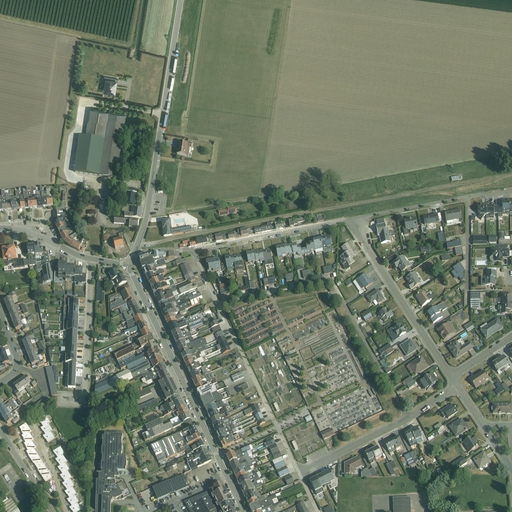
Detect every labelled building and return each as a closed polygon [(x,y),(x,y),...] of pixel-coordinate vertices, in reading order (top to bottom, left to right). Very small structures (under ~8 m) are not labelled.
[(104,77),(103,87),(104,87),(103,93),(115,94),(117,86),(118,79),(104,77)] [(81,172),(81,174),(100,177),(117,179),(126,115),(90,109),(81,172)] [(178,142),(177,148),(178,149),(177,156),(188,157),(189,155),(191,155),(192,145),(178,142)] [(119,177),(116,188),(119,189),(122,190),(125,178),(119,177)] [(123,218),(125,218),(141,220),(142,216),(142,213),(143,211),(135,209),(138,196),(139,191),(134,190),(127,189),(124,205),(132,206),(131,215),(125,214),(125,217),(123,216),(123,218)] [(498,207),(498,214),(498,218),(502,218),(502,215),(506,215),(506,212),(510,212),(510,200),(502,200),(502,207),(498,207)] [(486,215),(486,205),(478,205),(478,214),(479,215),(478,216),(479,216),(478,217),(481,220),(484,218),(485,217),(485,216),(486,216),(486,215)] [(486,205),(486,215),(490,215),(490,217),(491,218),(494,218),(494,217),(494,214),(498,214),(498,207),(494,207),(494,205),(486,205)] [(228,210),(218,211),(219,217),(229,216),(229,215),(237,214),(236,208),(228,209),(228,210)] [(61,220),(62,220),(66,218),(65,214),(61,216),(61,215),(63,214),(63,210),(53,212),(54,215),(54,216),(54,223),(61,220)] [(459,210),(445,213),(447,225),(453,224),(453,221),(461,219),(459,210)] [(432,216),(423,218),(425,226),(439,223),(437,214),(432,215),(432,216)] [(56,227),(58,230),(65,227),(70,225),(71,225),(72,221),(72,217),(69,217),(69,221),(68,222),(65,223),(63,224),(56,227)] [(125,218),(123,218),(115,217),(114,224),(123,225),(124,225),(129,226),(129,228),(138,230),(139,221),(125,219),(125,218)] [(405,228),(403,229),(405,236),(408,235),(407,231),(413,229),(414,232),(418,231),(416,218),(404,221),(405,228)] [(293,221),(289,222),(290,228),(294,227),(294,225),(297,225),(297,224),(304,222),(304,219),(293,221)] [(171,221),(162,222),(164,238),(173,237),(192,233),(191,228),(172,232),(171,221)] [(261,228),(262,234),(273,232),(272,229),(276,229),(275,225),(275,224),(268,226),(268,227),(261,228)] [(376,226),(377,230),(376,231),(377,232),(378,237),(378,236),(379,236),(381,244),(381,245),(391,242),(390,238),(395,237),(394,232),(389,233),(388,229),(386,230),(385,224),(385,225),(376,226)] [(58,230),(58,231),(60,236),(72,230),(71,227),(66,230),(65,227),(58,230)] [(248,230),(248,236),(252,236),(252,233),(255,233),(255,235),(262,234),(261,228),(254,229),(248,230)] [(60,236),(64,242),(64,243),(66,241),(70,239),(68,236),(74,233),(73,230),(72,230),(60,236)] [(234,233),(236,239),(239,238),(239,237),(241,236),(242,238),(248,236),(248,230),(234,233)] [(222,235),(223,242),(225,241),(224,239),(228,238),(229,240),(236,239),(234,233),(231,233),(231,234),(222,235)] [(66,241),(64,243),(66,244),(72,248),(76,243),(78,242),(76,239),(78,237),(76,235),(70,239),(66,241)] [(321,239),(323,252),(332,250),(330,237),(321,239)] [(196,241),(197,247),(210,244),(210,241),(209,238),(196,240),(196,241)] [(313,242),(315,252),(316,254),(323,252),(321,239),(318,239),(318,240),(313,241),(313,242)] [(76,243),(72,248),(79,252),(81,247),(83,245),(83,244),(84,241),(80,240),(79,243),(78,243),(77,244),(76,243)] [(117,240),(111,241),(112,247),(114,246),(115,250),(124,248),(122,240),(117,241),(117,240)] [(304,250),(305,255),(312,254),(312,253),(315,252),(313,242),(311,242),(310,244),(306,244),(307,250),(304,250)] [(458,243),(453,244),(447,245),(448,252),(452,252),(451,249),(455,248),(461,247),(460,242),(458,243)] [(292,245),(294,255),(297,254),(298,255),(299,256),(305,255),(304,250),(301,251),(300,247),(299,247),(297,247),(296,244),(292,245)] [(353,254),(347,244),(342,248),(346,254),(342,256),(341,260),(346,268),(355,262),(353,263),(351,259),(353,258),(352,256),(353,256),(352,255),(353,254)] [(352,256),(353,258),(355,256),(348,244),(347,244),(353,254),(352,255),(353,256),(352,256)] [(29,261),(29,263),(30,267),(37,266),(37,263),(36,257),(35,245),(27,246),(29,256),(32,256),(32,257),(31,258),(29,258),(29,261)] [(35,245),(36,257),(37,258),(38,258),(39,258),(40,257),(40,258),(43,257),(44,261),(43,262),(37,263),(37,266),(38,272),(42,271),(43,271),(42,265),(50,264),(48,252),(44,253),(43,248),(42,248),(42,245),(35,245)] [(284,246),(286,256),(289,255),(289,256),(294,255),(292,245),(288,246),(287,245),(284,246)] [(286,256),(284,246),(277,247),(276,249),(278,258),(282,257),(283,258),(286,257),(286,256)] [(29,263),(29,261),(24,261),(24,260),(17,261),(15,247),(2,249),(3,255),(2,255),(3,261),(4,266),(5,266),(5,267),(6,268),(7,268),(8,268),(9,267),(9,266),(15,265),(15,270),(25,269),(25,264),(29,263)] [(256,262),(254,252),(254,251),(251,252),(251,253),(250,252),(246,253),(248,263),(252,263),(253,263),(256,263),(256,262)] [(254,252),(256,262),(260,261),(260,263),(265,262),(263,251),(259,252),(259,251),(254,252)] [(263,251),(265,262),(265,266),(273,264),(270,251),(266,252),(266,251),(263,251)] [(491,257),(490,259),(490,261),(493,264),(496,264),(496,263),(503,263),(502,259),(510,259),(510,258),(511,257),(511,252),(509,252),(509,251),(499,251),(491,251),(491,257)] [(154,254),(155,259),(154,260),(155,262),(158,261),(163,260),(163,257),(164,257),(164,252),(157,253),(154,254)] [(155,259),(154,254),(153,254),(149,254),(145,256),(144,255),(139,257),(141,262),(140,263),(141,264),(154,259),(155,259)] [(235,270),(233,257),(233,256),(229,257),(228,256),(225,257),(228,271),(235,270)] [(233,257),(235,270),(236,271),(244,270),(241,256),(237,257),(237,256),(233,257)] [(395,262),(393,264),(396,269),(398,268),(402,273),(407,270),(408,272),(412,270),(410,268),(411,267),(408,262),(407,263),(403,257),(395,262)] [(141,264),(143,270),(143,271),(155,267),(155,266),(154,264),(155,263),(155,262),(154,260),(155,259),(154,259),(141,264)] [(213,260),(216,272),(221,271),(219,259),(217,260),(216,259),(213,260)] [(157,266),(158,268),(160,267),(166,265),(164,261),(164,260),(163,260),(158,261),(158,262),(159,264),(159,265),(157,266)] [(216,272),(213,260),(206,261),(207,267),(209,267),(209,271),(213,270),(213,273),(216,272)] [(66,279),(66,266),(66,264),(59,263),(59,264),(55,264),(55,273),(59,273),(58,278),(66,279)] [(454,270),(451,272),(456,280),(459,278),(461,282),(464,280),(464,270),(460,263),(453,268),(454,270)] [(42,265),(43,271),(43,273),(45,283),(53,282),(50,264),(42,265)] [(66,266),(66,279),(66,280),(69,280),(70,278),(75,278),(75,269),(75,267),(66,266)] [(155,267),(143,271),(145,275),(146,277),(160,271),(159,268),(158,268),(157,266),(155,267)] [(75,269),(75,278),(75,283),(76,283),(86,284),(86,275),(82,275),(83,269),(75,269)] [(160,271),(146,277),(149,284),(158,280),(163,278),(161,275),(162,275),(163,275),(165,274),(163,270),(161,271),(160,271)] [(116,274),(115,271),(109,274),(112,281),(116,280),(117,283),(119,287),(127,283),(125,278),(123,278),(122,276),(120,277),(118,273),(116,274)] [(495,278),(496,278),(496,272),(493,272),(493,271),(492,271),(492,272),(490,272),(490,271),(489,271),(489,272),(486,272),(486,275),(485,276),(485,278),(481,278),(481,286),(495,286),(495,281),(494,281),(494,280),(495,280),(495,279),(495,278)] [(415,273),(406,279),(409,285),(407,286),(411,291),(421,284),(418,278),(415,273)] [(354,282),(353,283),(359,292),(365,288),(366,289),(373,284),(370,279),(369,280),(365,275),(354,282)] [(158,280),(149,284),(154,295),(163,291),(169,288),(171,287),(175,286),(178,284),(174,285),(172,280),(167,283),(166,284),(163,278),(158,280)] [(176,289),(166,293),(168,296),(164,298),(163,296),(156,299),(159,305),(174,298),(178,296),(176,293),(179,291),(181,295),(197,288),(196,285),(192,287),(190,283),(189,283),(176,289)] [(229,294),(227,287),(225,288),(224,284),(220,285),(220,288),(221,295),(229,294)] [(163,291),(154,295),(156,299),(163,296),(164,295),(164,294),(166,293),(176,289),(175,286),(171,287),(169,288),(163,291)] [(130,290),(123,293),(110,299),(110,302),(115,300),(116,302),(110,304),(111,312),(119,309),(135,301),(130,290)] [(378,290),(366,298),(371,304),(373,303),(376,306),(378,305),(385,300),(378,290)] [(179,301),(176,302),(180,312),(185,310),(204,302),(199,292),(189,297),(189,298),(190,298),(191,298),(189,299),(188,297),(179,301)] [(7,309),(15,306),(12,298),(17,297),(15,293),(9,295),(10,299),(4,301),(7,309)] [(421,294),(416,297),(418,302),(419,301),(421,303),(419,304),(422,307),(432,301),(435,299),(433,295),(429,297),(428,298),(425,293),(421,296),(421,294)] [(501,304),(511,303),(511,297),(511,298),(510,294),(500,294),(500,299),(498,299),(498,304),(500,304),(501,304)] [(174,298),(159,305),(160,309),(176,302),(174,298)] [(480,300),(470,300),(470,304),(470,305),(471,309),(481,309),(481,304),(480,300)] [(135,301),(119,309),(120,312),(137,304),(135,301)] [(176,302),(160,309),(161,310),(165,319),(176,314),(179,313),(180,312),(176,302)] [(443,303),(427,313),(430,317),(429,317),(433,324),(443,318),(439,312),(442,310),(443,312),(447,309),(443,303)] [(511,303),(501,304),(501,306),(498,306),(498,310),(501,310),(501,315),(510,315),(510,310),(511,310),(511,303)] [(15,306),(7,309),(10,316),(18,313),(19,312),(18,308),(19,308),(18,304),(15,306)] [(137,304),(120,312),(122,315),(123,314),(138,307),(137,304)] [(207,304),(201,307),(204,313),(210,310),(207,304)] [(64,315),(79,316),(79,315),(79,308),(64,307),(64,315)] [(138,307),(123,314),(124,317),(126,320),(127,322),(141,315),(138,307)] [(384,322),(388,320),(387,319),(389,318),(390,319),(394,316),(391,312),(389,314),(386,310),(386,309),(378,314),(379,316),(377,317),(380,321),(382,320),(384,322)] [(185,310),(180,312),(179,313),(180,315),(179,315),(180,316),(177,317),(176,314),(165,319),(167,323),(182,316),(183,316),(184,316),(184,315),(186,314),(187,313),(185,310)] [(364,319),(370,314),(372,313),(370,310),(361,315),(364,319)] [(18,313),(10,316),(13,323),(21,320),(20,319),(18,313)] [(182,321),(168,327),(171,334),(180,331),(188,327),(190,332),(203,326),(198,313),(185,320),(182,321)] [(73,324),(78,324),(78,323),(79,316),(64,315),(64,324),(73,324)] [(141,315),(127,322),(126,322),(128,326),(127,326),(129,330),(145,323),(141,315)] [(182,316),(167,323),(168,327),(182,321),(182,319),(185,318),(184,317),(184,316),(183,316),(182,316)] [(481,330),(480,331),(486,340),(499,331),(499,332),(504,328),(498,319),(488,326),(486,324),(480,328),(481,330)] [(21,320),(13,323),(16,331),(22,328),(23,332),(30,329),(28,325),(25,327),(24,323),(22,324),(21,320)] [(438,330),(437,331),(444,341),(456,333),(449,323),(438,330)] [(73,324),(64,324),(63,331),(63,332),(66,332),(78,332),(78,324),(73,324)] [(141,333),(148,330),(145,324),(129,331),(124,333),(125,335),(128,333),(129,336),(140,331),(141,333)] [(392,329),(387,332),(394,342),(400,338),(399,337),(406,333),(400,325),(393,329),(392,329)] [(143,340),(151,337),(148,330),(141,333),(134,336),(124,340),(125,341),(123,342),(124,344),(126,343),(127,346),(130,345),(135,343),(135,341),(136,340),(142,338),(143,340)] [(180,331),(171,334),(174,340),(190,333),(191,333),(190,332),(186,331),(181,333),(180,331)] [(78,332),(66,332),(66,340),(78,340),(78,336),(78,332)] [(190,333),(174,340),(176,345),(192,338),(192,337),(190,333)] [(25,348),(32,345),(36,344),(34,341),(33,341),(32,339),(34,338),(33,334),(26,337),(28,340),(22,342),(25,348)] [(143,340),(137,343),(132,346),(133,347),(115,356),(117,361),(118,360),(135,352),(134,350),(140,347),(141,349),(154,343),(151,337),(143,340)] [(192,338),(176,345),(179,350),(194,343),(193,341),(194,340),(193,339),(192,339),(192,338)] [(194,343),(179,350),(182,356),(195,351),(202,347),(201,344),(204,343),(202,339),(195,342),(194,343)] [(410,339),(400,347),(407,357),(418,350),(410,339)] [(461,339),(448,347),(456,359),(474,348),(470,342),(465,345),(461,339)] [(72,348),(77,348),(77,344),(78,344),(78,340),(66,340),(65,348),(72,348)] [(219,345),(221,350),(229,347),(227,342),(219,345)] [(148,353),(156,349),(154,343),(141,349),(136,352),(137,355),(140,353),(141,354),(144,352),(144,351),(147,350),(148,353)] [(32,345),(25,348),(27,354),(37,350),(36,347),(34,348),(32,345)] [(382,354),(392,348),(389,345),(379,352),(381,355),(382,354)] [(72,348),(65,348),(61,348),(61,352),(65,352),(65,356),(66,356),(68,356),(72,356),(77,356),(77,352),(77,348),(72,348)] [(392,348),(382,354),(385,358),(394,351),(392,348)] [(109,381),(97,386),(95,387),(95,398),(133,380),(131,375),(162,361),(156,349),(148,353),(120,367),(121,371),(123,370),(124,371),(127,371),(128,371),(116,376),(117,377),(109,381)] [(37,350),(27,354),(30,360),(37,357),(36,354),(39,353),(37,350)] [(195,351),(182,356),(183,360),(196,355),(195,351)] [(196,355),(183,360),(186,365),(202,358),(206,356),(204,352),(196,355)] [(118,361),(120,366),(136,359),(133,354),(118,361)] [(37,357),(30,360),(32,366),(37,364),(38,367),(44,365),(41,355),(37,357)] [(7,356),(0,359),(0,369),(6,368),(5,365),(10,362),(7,356)] [(68,356),(66,356),(66,364),(69,364),(71,364),(76,364),(77,364),(77,356),(72,356),(68,356)] [(497,360),(504,369),(510,365),(504,356),(497,360)] [(381,369),(386,366),(382,357),(377,359),(381,369)] [(421,357),(406,367),(411,375),(414,374),(415,376),(428,367),(421,357)] [(202,358),(186,365),(188,370),(199,365),(202,364),(204,363),(202,358)] [(504,369),(497,360),(491,364),(499,376),(502,374),(501,373),(505,371),(504,369)] [(117,361),(111,364),(114,370),(120,367),(117,361)] [(131,375),(133,380),(142,376),(164,365),(162,361),(131,375)] [(105,369),(105,372),(110,370),(108,364),(96,368),(97,372),(105,369)] [(164,365),(142,376),(143,379),(144,378),(145,379),(142,380),(144,384),(148,386),(153,383),(154,386),(157,385),(170,379),(164,365)] [(199,365),(188,370),(190,375),(202,370),(201,368),(200,368),(199,365)] [(52,367),(46,369),(47,374),(48,377),(49,383),(52,397),(58,396),(57,390),(56,386),(52,367)] [(202,370),(190,375),(193,381),(208,374),(206,371),(208,370),(206,368),(202,370)] [(474,376),(469,379),(476,389),(486,382),(489,379),(484,371),(475,377),(474,376)] [(241,372),(231,377),(234,382),(244,378),(241,372)] [(208,374),(193,381),(196,388),(211,381),(212,381),(214,380),(211,373),(209,374),(208,374)] [(424,380),(420,382),(425,390),(429,388),(430,389),(435,386),(434,385),(438,382),(432,374),(428,377),(428,376),(424,379),(424,380)] [(71,376),(68,376),(68,388),(76,389),(76,376),(71,376)] [(20,381),(25,388),(31,384),(34,388),(37,385),(33,380),(30,382),(27,377),(20,381)] [(97,386),(109,381),(108,377),(96,383),(97,386)] [(404,382),(407,386),(414,382),(411,377),(404,382)] [(170,379),(157,385),(161,394),(165,402),(167,401),(179,396),(170,379)] [(25,388),(20,381),(13,386),(17,391),(14,393),(18,399),(21,396),(19,393),(26,389),(25,388)] [(211,381),(196,388),(197,392),(210,386),(209,384),(212,383),(211,381)] [(505,383),(501,386),(506,392),(509,390),(505,383)] [(243,392),(249,389),(247,384),(237,388),(239,394),(243,392)] [(210,386),(197,392),(201,400),(217,392),(214,385),(210,386)] [(143,391),(137,394),(137,395),(136,395),(138,400),(139,399),(139,400),(152,394),(150,389),(150,388),(143,391)] [(206,410),(222,402),(224,401),(221,395),(218,396),(217,392),(201,400),(206,410)] [(178,411),(184,407),(179,396),(167,401),(168,404),(161,407),(160,411),(164,412),(166,416),(171,414),(172,413),(173,414),(178,411)] [(45,398),(24,414),(27,418),(44,405),(45,405),(48,403),(45,398)] [(3,404),(0,405),(0,413),(0,414),(9,408),(11,406),(16,403),(14,399),(9,402),(10,404),(5,407),(3,404)] [(151,409),(157,406),(159,405),(156,400),(137,408),(139,414),(151,409)] [(222,402),(206,410),(208,416),(212,414),(217,412),(217,411),(221,410),(225,408),(226,408),(228,407),(227,406),(227,405),(224,407),(222,402)] [(493,407),(492,408),(492,410),(493,412),(493,414),(499,414),(501,414),(506,414),(511,414),(511,404),(493,405),(493,407)] [(447,407),(440,412),(444,418),(446,417),(448,419),(458,413),(456,409),(455,408),(453,405),(448,408),(447,407)] [(257,406),(244,412),(246,416),(259,410),(257,406)] [(172,413),(171,414),(172,416),(173,415),(175,419),(180,417),(182,420),(189,416),(184,407),(178,411),(173,414),(172,413)] [(9,408),(0,414),(4,419),(12,413),(9,408)] [(225,408),(221,410),(222,413),(222,414),(220,415),(219,415),(217,411),(217,412),(212,414),(208,416),(211,421),(214,419),(219,417),(228,414),(228,413),(226,408),(225,408)] [(12,413),(4,419),(7,424),(12,421),(14,424),(19,420),(17,417),(19,416),(17,414),(15,415),(14,412),(12,413)] [(214,419),(211,421),(213,426),(225,421),(224,416),(225,416),(226,419),(230,417),(228,413),(228,414),(219,417),(214,419)] [(41,429),(48,424),(51,423),(50,421),(49,421),(46,416),(39,420),(38,420),(41,424),(43,427),(41,428),(41,429)] [(171,422),(173,429),(191,420),(189,416),(182,420),(180,417),(175,419),(170,421),(171,422)] [(173,429),(171,422),(163,425),(160,419),(145,426),(146,429),(142,430),(144,435),(143,436),(145,442),(173,429)] [(225,421),(213,426),(215,430),(232,423),(230,419),(225,421)] [(449,428),(447,429),(449,433),(452,431),(456,438),(470,429),(466,424),(465,424),(461,419),(449,427),(449,428)] [(21,437),(29,433),(28,432),(32,430),(31,431),(30,429),(29,429),(26,424),(28,423),(20,428),(19,428),(21,432),(24,435),(22,436),(21,437)] [(232,423),(215,430),(216,433),(216,434),(234,426),(232,423)] [(48,424),(41,429),(43,432),(46,435),(44,436),(43,436),(43,437),(51,432),(52,431),(53,433),(56,431),(55,430),(53,431),(52,429),(48,424)] [(234,426),(216,434),(217,435),(218,437),(235,430),(234,426)] [(190,440),(199,436),(194,427),(186,431),(180,434),(170,438),(151,447),(159,465),(161,464),(161,463),(167,459),(175,456),(177,455),(183,453),(185,451),(186,451),(185,447),(180,449),(178,445),(190,440)] [(411,430),(417,444),(426,440),(423,433),(420,434),(417,427),(411,430)] [(332,429),(321,434),(324,440),(335,435),(332,429)] [(235,430),(218,437),(219,440),(220,441),(233,434),(237,433),(235,430)] [(417,444),(411,430),(410,431),(411,431),(404,434),(410,446),(411,447),(417,444)] [(51,432),(43,437),(45,440),(46,440),(48,444),(55,439),(55,437),(54,437),(51,432)] [(29,433),(21,437),(23,440),(24,440),(26,443),(24,444),(23,445),(24,445),(31,441),(31,440),(34,439),(32,437),(32,438),(29,433)] [(110,511),(111,510),(111,503),(113,503),(113,500),(116,500),(118,499),(119,500),(122,500),(131,496),(126,484),(124,481),(123,481),(122,480),(121,480),(117,481),(118,478),(119,478),(119,475),(118,475),(118,472),(128,472),(126,472),(126,469),(126,461),(126,457),(121,457),(121,454),(122,454),(122,446),(121,446),(121,439),(122,439),(122,435),(104,434),(104,437),(102,437),(102,441),(103,441),(103,448),(102,448),(102,456),(102,463),(101,463),(101,471),(102,471),(102,474),(97,474),(97,475),(99,475),(99,481),(97,481),(95,511),(110,511)] [(233,434),(220,441),(221,444),(235,437),(233,434)] [(235,437),(221,444),(223,450),(237,443),(238,443),(242,441),(240,435),(235,437)] [(180,449),(185,447),(189,445),(192,444),(201,440),(199,436),(190,440),(178,445),(180,449)] [(473,436),(463,443),(469,453),(479,447),(476,443),(477,442),(473,436)] [(269,447),(276,444),(272,438),(266,441),(267,443),(264,444),(266,449),(269,447)] [(391,441),(396,451),(402,447),(397,438),(391,441)] [(31,441),(24,445),(26,448),(28,451),(35,447),(31,441)] [(396,451),(391,441),(385,444),(390,454),(396,451)] [(186,451),(188,455),(191,454),(205,447),(203,444),(202,444),(194,448),(191,449),(186,451)] [(276,444),(269,447),(273,456),(279,453),(276,444)] [(35,447),(28,451),(26,453),(31,460),(38,456),(36,453),(34,450),(36,448),(35,447)] [(56,460),(63,456),(65,454),(60,447),(54,451),(53,452),(55,455),(56,455),(58,458),(56,459),(55,460),(56,460)] [(205,447),(191,454),(193,458),(207,452),(206,451),(205,450),(205,449),(205,447)] [(251,451),(249,447),(236,453),(234,453),(227,457),(230,464),(237,461),(240,459),(248,456),(249,457),(250,457),(252,455),(251,451)] [(371,450),(376,460),(382,457),(377,447),(371,450)] [(376,460),(371,450),(365,454),(370,465),(377,462),(376,460)] [(207,452),(193,458),(187,460),(188,463),(188,465),(191,471),(198,468),(208,464),(207,462),(211,460),(210,459),(208,455),(207,454),(208,454),(207,452)] [(279,453),(273,456),(272,456),(275,461),(282,458),(279,453)] [(484,453),(473,460),(479,469),(490,462),(484,453)] [(415,465),(410,454),(404,457),(409,467),(411,467),(412,468),(416,466),(415,465)] [(36,467),(43,463),(38,456),(31,460),(34,464),(36,467)] [(63,456),(56,460),(58,463),(60,466),(58,467),(57,468),(58,469),(65,464),(68,462),(67,460),(66,461),(63,456)] [(248,456),(240,459),(242,463),(238,464),(237,461),(230,464),(234,473),(252,465),(255,464),(255,463),(254,460),(251,461),(249,457),(248,456)] [(358,457),(344,463),(344,475),(355,474),(355,470),(363,466),(358,457)] [(460,464),(465,460),(463,457),(453,463),(455,467),(460,464)] [(282,458),(275,461),(273,462),(275,466),(284,462),(282,458)] [(284,462),(275,466),(277,471),(286,467),(284,462)] [(41,475),(48,471),(43,463),(36,467),(38,470),(38,471),(41,475)] [(65,464),(58,469),(60,471),(63,474),(61,476),(61,475),(60,476),(61,477),(67,472),(70,470),(69,468),(69,469),(65,464)] [(393,470),(390,464),(386,465),(391,475),(395,474),(393,470)] [(252,465),(234,473),(236,477),(245,473),(245,474),(251,471),(254,470),(252,465)] [(286,467),(277,471),(280,478),(290,474),(286,467)] [(373,478),(369,471),(368,468),(363,471),(363,472),(361,473),(361,478),(373,478)] [(369,471),(373,478),(378,477),(373,469),(369,471)] [(322,475),(328,486),(330,485),(331,483),(335,481),(333,477),(335,476),(334,475),(335,474),(333,471),(332,471),(332,470),(322,475)] [(48,471),(41,475),(45,482),(52,478),(50,475),(48,471)] [(245,473),(236,477),(238,482),(256,474),(255,472),(252,474),(251,471),(245,474),(245,473)] [(67,472),(61,477),(62,479),(63,479),(65,482),(63,483),(62,484),(63,485),(70,480),(74,477),(73,476),(71,477),(67,472)] [(256,474),(238,482),(240,486),(245,484),(245,485),(251,482),(254,481),(258,479),(256,474)] [(155,499),(186,488),(181,475),(150,487),(155,499)] [(316,478),(321,488),(324,487),(324,488),(328,486),(322,475),(316,478)] [(291,476),(284,479),(287,486),(294,483),(291,476)] [(321,488),(316,478),(310,481),(317,496),(323,493),(321,488)] [(258,479),(254,481),(255,484),(252,485),(251,482),(245,485),(245,484),(240,486),(244,496),(257,490),(262,487),(258,479)] [(70,480),(63,485),(65,487),(67,491),(66,492),(65,491),(64,492),(65,493),(72,488),(74,487),(75,488),(77,487),(76,485),(74,486),(70,480)] [(210,511),(217,509),(217,508),(231,502),(222,483),(214,487),(214,490),(186,502),(191,511),(210,511)] [(72,488),(65,493),(67,495),(69,498),(68,500),(68,499),(67,500),(67,501),(75,496),(75,495),(77,497),(79,495),(78,494),(77,494),(72,488)] [(257,490),(244,496),(245,497),(245,496),(248,501),(248,500),(249,501),(247,502),(248,504),(261,497),(259,494),(257,490)] [(268,499),(249,508),(251,511),(259,511),(272,506),(279,503),(276,498),(281,496),(280,494),(275,496),(271,498),(268,499)] [(261,497),(248,504),(249,508),(268,499),(266,495),(261,497)] [(75,496),(67,501),(69,503),(70,503),(72,507),(77,504),(78,503),(79,504),(82,502),(81,501),(80,502),(79,500),(78,501),(75,496)] [(0,508),(2,511),(19,511),(10,499),(8,500),(6,498),(0,502),(0,508)] [(410,511),(410,498),(393,499),(393,511),(410,511)] [(279,503),(272,506),(273,509),(274,509),(279,507),(279,508),(281,508),(287,505),(290,504),(288,499),(279,503)] [(210,511),(234,511),(236,511),(231,502),(217,508),(217,509),(210,511)] [(299,511),(307,511),(304,502),(297,505),(299,511)]
